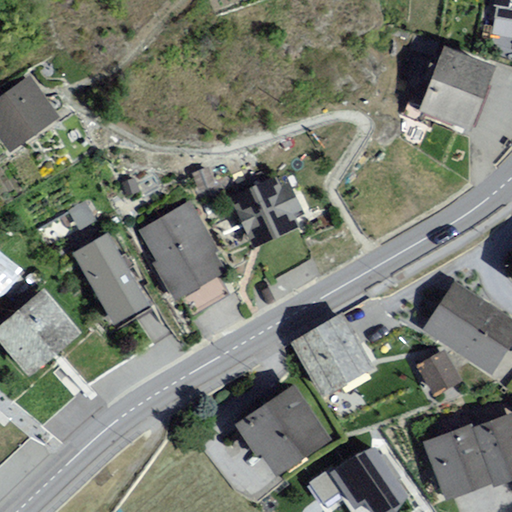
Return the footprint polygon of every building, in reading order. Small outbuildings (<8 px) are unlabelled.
[(511,0),(494,0),(495,21),(511,21),(511,0)] [(447,50),(423,116),(485,139),(509,73),(447,50)] [(38,76),(0,101),(0,133),(19,161),(72,125),(38,76)] [(285,178),(239,200),(264,253),(311,231),(285,178)] [(205,218),(153,247),(187,305),(239,275),(205,218)] [(351,226),(319,246),(336,273),(368,253),(351,226)] [(115,237),(79,261),(126,330),(162,306),(115,237)] [(0,285),(6,289),(24,260),(0,245),(0,285)] [(511,316),(469,285),(434,333),(497,378),(511,357),(511,316)] [(46,289),(0,334),(0,337),(43,381),(91,335),(46,289)] [(348,317),(302,346),(335,399),(381,371),(348,317)] [(307,387),(243,426),(281,487),(345,447),(307,387)] [(511,414),(435,446),(461,509),(511,488),(511,414)] [(366,486),(379,503),(411,480),(373,429),(310,476),(324,494),(343,480),(354,494),(366,486)]
